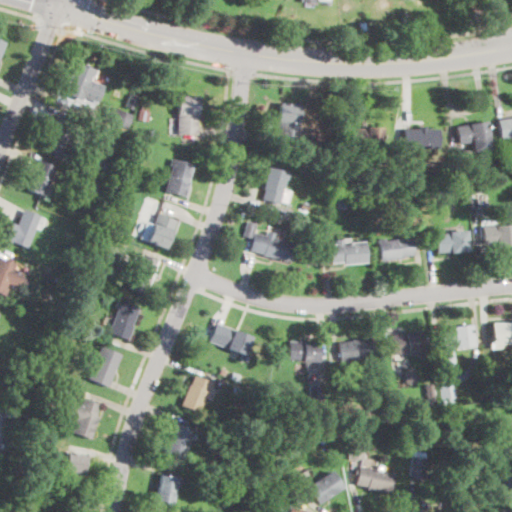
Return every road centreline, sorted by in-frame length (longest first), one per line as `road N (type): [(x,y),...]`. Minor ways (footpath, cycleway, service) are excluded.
road 1 (residential): [(114,511),(145,389),(218,213),(244,52)]
road 2 (primary): [(511,47),(421,60),(306,61),(158,35),(61,3)]
road 3 (residential): [(194,273),(249,296),(317,305),(511,284)]
road 4 (tertiary): [(0,150),(61,3)]
